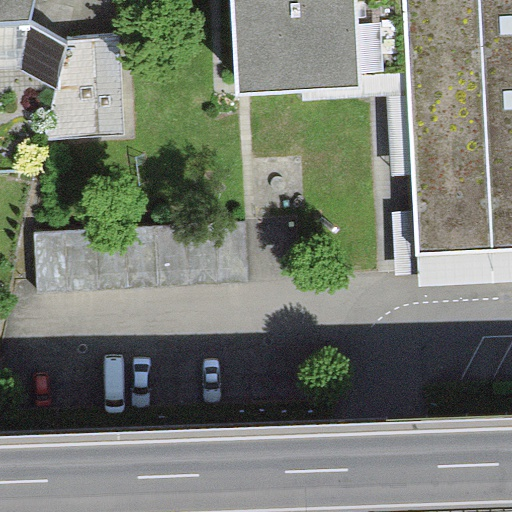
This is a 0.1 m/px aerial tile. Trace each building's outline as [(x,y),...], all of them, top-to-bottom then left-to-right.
[(36,0),(0,0),(0,20),(32,19),(36,0)] [(247,0),(251,92),(416,84),(412,0),(247,0)] [(511,0),(412,0),(416,84),(424,259),(511,255),(511,0)] [(32,19),(0,20),(0,175),(35,174),(43,140),(125,134),(122,39),(65,45),(32,19)] [(244,219),(33,233),(37,291),(247,278),(244,219)]
